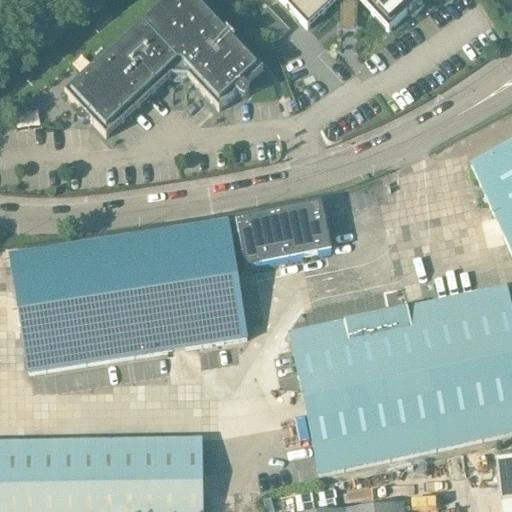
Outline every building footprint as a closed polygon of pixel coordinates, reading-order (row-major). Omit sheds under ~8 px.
[(276,0),(306,32),(339,1),(341,3),(341,23),(353,24),(354,3),(356,1),(387,34),(406,17),(409,14),(424,0),(276,0)] [(198,11),(195,8),(191,6),(187,4),(183,3),(179,3),(175,4),(171,5),(167,7),(164,9),(160,6),(137,28),(187,81),(218,114),(236,97),(239,100),(239,101),(241,102),(242,102),(244,102),(245,102),(246,101),(248,99),(248,98),(249,97),(249,96),(248,95),(248,94),(248,93),(244,90),(262,73),(201,7),(198,11)] [(187,81),(137,28),(64,97),(81,115),(78,117),(77,118),(77,119),(76,120),(76,121),(76,122),(76,123),(77,124),(77,125),(78,125),(79,127),(81,127),(82,127),(84,127),(85,126),(89,123),(105,141),(170,81),(175,85),(182,85),(187,81)] [(282,28),(270,39),(275,44),(287,33),(282,28)] [(511,151),(469,171),(511,263),(511,151)] [(330,256),(321,206),(235,223),(236,232),(228,233),(226,225),(9,260),(28,377),(245,342),(235,275),(330,256)] [(511,439),(511,333),(503,293),(288,339),(319,480),(511,439)] [(0,446),(0,511),(200,511),(200,444),(0,446)] [(511,511),(511,461),(495,464),(500,511),(511,511)]
